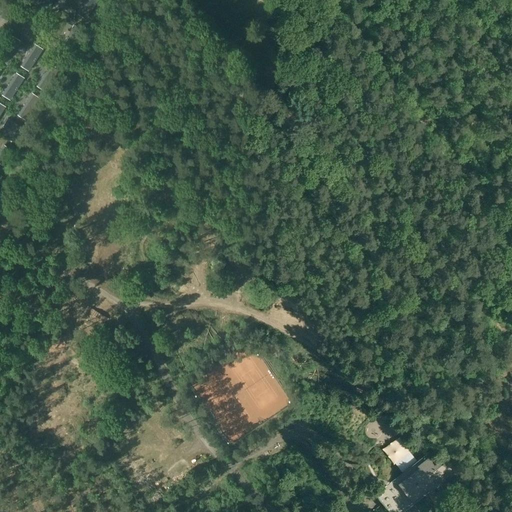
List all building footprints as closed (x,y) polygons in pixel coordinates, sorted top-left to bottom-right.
[(48,0),(37,0),(46,9),(52,4),(48,0)] [(92,0),(91,0),(83,16),(89,20),(99,3),(92,0)] [(312,0),(301,0),(291,9),(301,23),(318,6),(312,0)] [(74,25),(64,41),(71,45),(80,29),(74,25)] [(11,36),(0,52),(0,59),(5,62),(19,41),(11,36)] [(34,44),(20,66),(28,71),(42,49),(34,44)] [(51,65),(36,86),(44,91),(58,70),(51,65)] [(16,73),(2,95),(9,100),(23,78),(16,73)] [(32,94),(18,115),(25,120),(39,99),(32,94)] [(8,119),(3,127),(17,136),(22,129),(8,119)] [(3,146),(0,151),(0,164),(2,165),(11,151),(3,146)] [(312,316),(304,323),(305,324),(307,326),(315,319),(312,316)] [(106,318),(98,323),(103,332),(112,326),(106,318)] [(314,331),(308,335),(312,341),(318,337),(314,331)] [(56,347),(59,343),(52,337),(49,341),(56,347)] [(172,424),(167,428),(171,433),(176,430),(172,424)] [(177,431),(172,435),(177,442),(182,437),(177,431)] [(403,473),(376,495),(390,511),(404,511),(445,480),(444,478),(453,470),(443,459),(434,466),(428,459),(426,455),(418,461),(410,450),(395,461),(403,473)] [(216,487),(201,481),(199,486),(214,493),(216,487)] [(156,495),(151,490),(148,493),(153,498),(156,495)]
